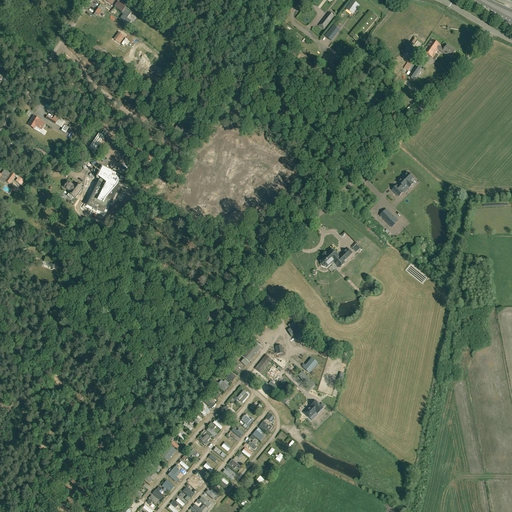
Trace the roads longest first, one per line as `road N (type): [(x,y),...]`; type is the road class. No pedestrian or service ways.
road 1 (unclassified): [(41,511),(37,496),(85,436),(359,174),(491,30)]
road 2 (unclassified): [(0,131),(90,0)]
